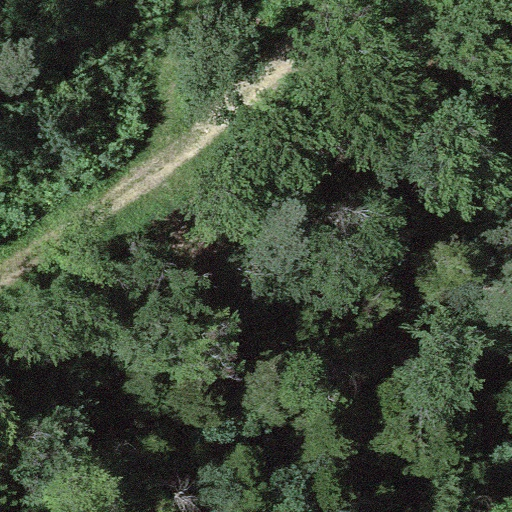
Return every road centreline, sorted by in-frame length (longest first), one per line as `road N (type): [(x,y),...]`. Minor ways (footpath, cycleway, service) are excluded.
road 1 (track): [(0,274),(156,177),(346,0)]
road 2 (track): [(156,177),(194,0)]
